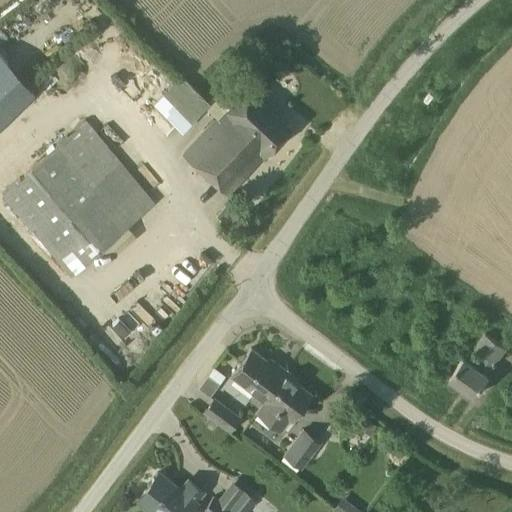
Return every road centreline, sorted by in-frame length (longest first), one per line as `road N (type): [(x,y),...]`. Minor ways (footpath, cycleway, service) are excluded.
road 1 (unclassified): [(252,288),(421,52),(480,0)]
road 2 (unclassified): [(252,288),(390,400),(461,448),(511,469)]
road 3 (unclassified): [(83,511),(252,288)]
